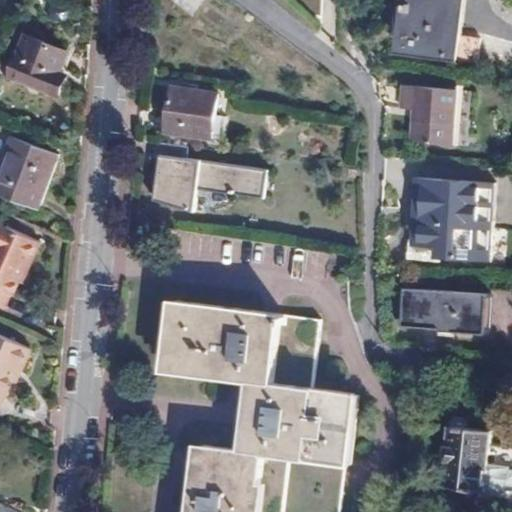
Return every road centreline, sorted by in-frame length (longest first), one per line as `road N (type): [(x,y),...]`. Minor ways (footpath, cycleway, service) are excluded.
road 1 (residential): [(262,0),(368,90),(379,347),(389,357),(511,374)]
road 2 (residential): [(68,511),(117,0)]
